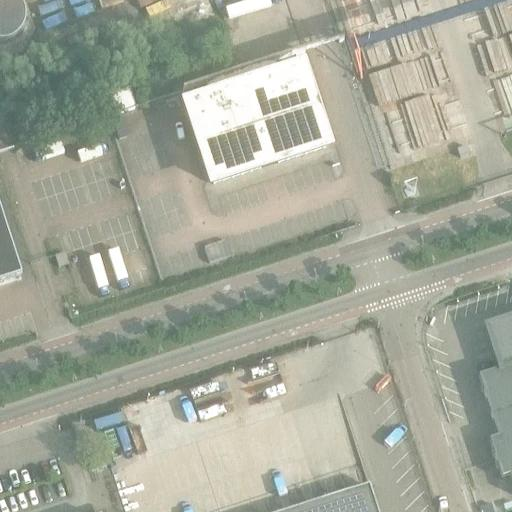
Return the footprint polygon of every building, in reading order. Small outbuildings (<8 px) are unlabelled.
[(183,93),(183,95),(183,96),(184,96),(189,111),(188,111),(213,187),(326,151),(301,75),(300,75),(295,60),(305,56),(304,54),(183,93)] [(115,118),(136,111),(129,91),(109,98),(115,118)] [(0,288),(22,282),(11,248),(10,248),(0,216),(0,288)] [(511,325),(488,333),(501,373),(479,380),(498,441),(489,444),(502,482),(511,479),(511,482),(511,325)] [(376,511),(369,489),(298,511),(376,511)]
